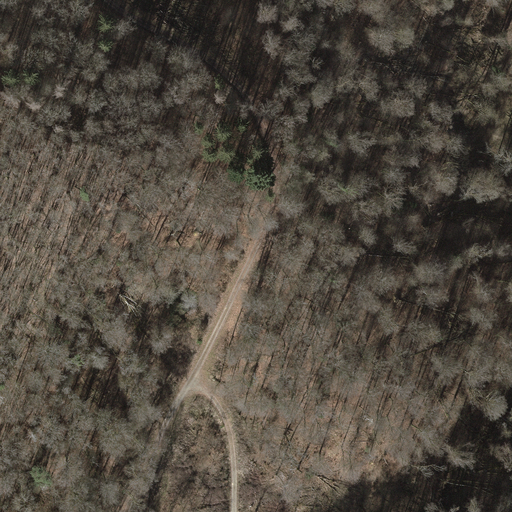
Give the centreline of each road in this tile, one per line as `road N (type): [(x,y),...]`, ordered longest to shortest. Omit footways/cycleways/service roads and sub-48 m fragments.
road 1 (track): [(118,0),(223,64),(255,104),(275,151),(264,240),(125,511)]
road 2 (track): [(193,379),(220,400),(237,458),(236,511)]
